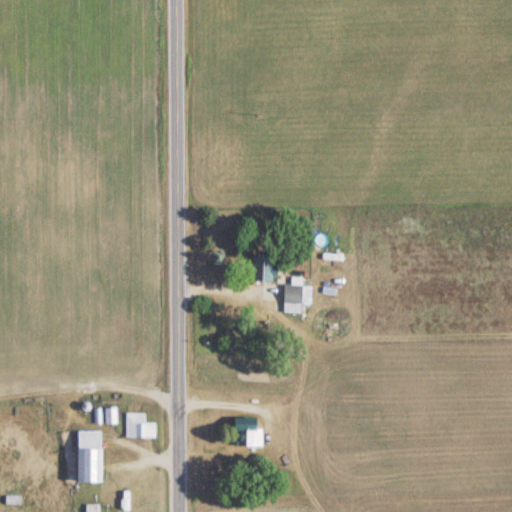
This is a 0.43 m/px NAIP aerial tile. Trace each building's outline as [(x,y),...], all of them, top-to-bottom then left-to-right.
[(272,282),(272,256),(248,256),(248,282),(272,282)] [(307,302),(307,285),(280,285),(280,312),(297,312),(297,302),(307,302)] [(122,436),(152,436),(152,423),(142,423),(142,412),(122,412),(122,436)] [(258,427),(253,427),(253,417),(232,417),(232,446),(258,446),(258,427)] [(97,482),(97,430),(73,430),(73,482),(97,482)]
